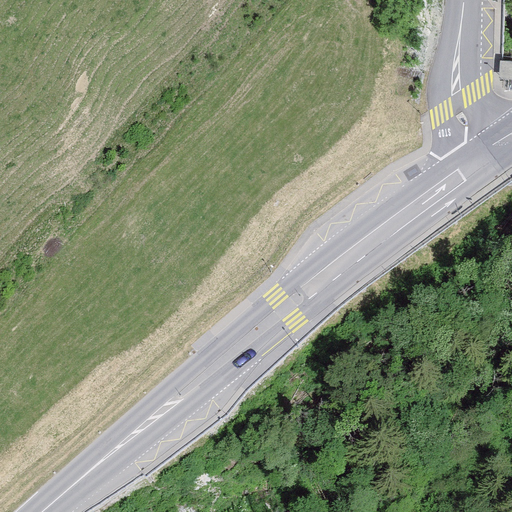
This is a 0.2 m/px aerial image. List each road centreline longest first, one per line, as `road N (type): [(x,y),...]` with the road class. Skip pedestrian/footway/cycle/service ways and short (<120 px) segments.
road 1 (secondary): [(42,511),(286,306),(482,159)]
road 2 (track): [(511,388),(439,408),(235,511)]
road 3 (unclassified): [(482,159),(458,102),(460,0)]
